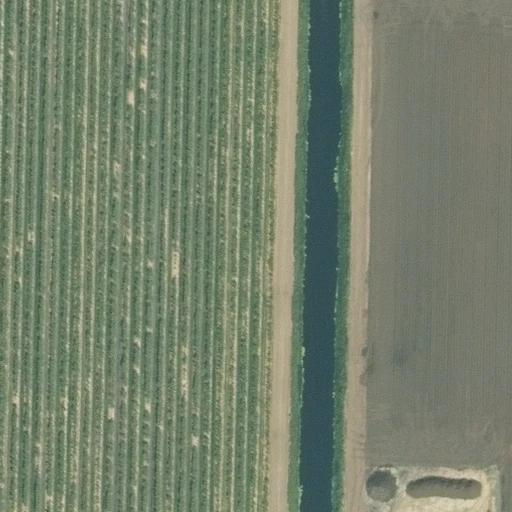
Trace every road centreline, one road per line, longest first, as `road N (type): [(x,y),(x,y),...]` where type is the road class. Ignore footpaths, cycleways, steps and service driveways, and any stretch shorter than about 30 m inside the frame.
road 1 (track): [(288,0),(274,511)]
road 2 (track): [(355,511),(364,0)]
